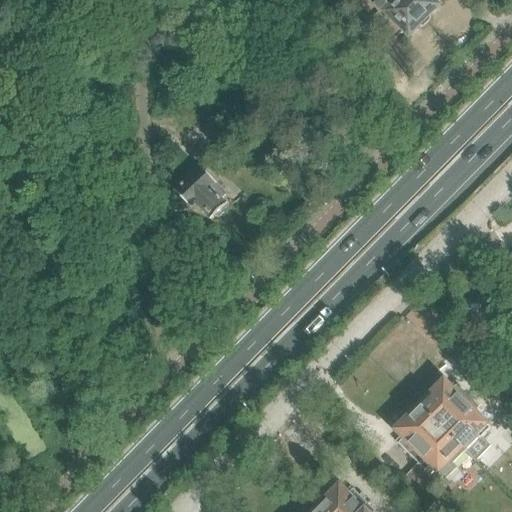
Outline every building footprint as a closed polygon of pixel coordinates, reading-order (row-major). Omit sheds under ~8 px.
[(410,38),(440,8),(431,0),(383,0),(377,6),(410,38)] [(187,135),(205,151),(213,142),(195,126),(187,135)] [(179,189),(176,192),(175,193),(191,209),(196,204),(212,222),(216,218),(220,219),(226,214),(225,210),(228,207),(222,201),(228,195),(218,186),(218,185),(201,167),(196,173),(192,169),(175,186),(179,189)] [(417,409),(465,456),(466,456),(476,465),(491,450),(481,441),(490,431),(474,416),(478,411),(455,388),(451,393),(448,390),(440,390),(430,400),(426,400),(417,409)] [(442,480),(465,456),(417,409),(409,417),(408,422),(400,430),(400,439),(403,442),(398,447),(418,467),(397,487),(416,506),(441,480),(442,480)] [(314,511),(372,511),(351,492),(346,498),(342,493),(335,494),(328,500),(324,500),(313,511),(314,511)]
